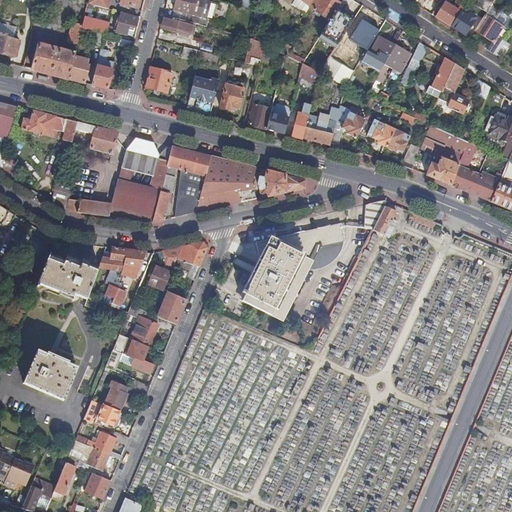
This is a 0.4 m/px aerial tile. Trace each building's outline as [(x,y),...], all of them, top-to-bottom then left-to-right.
[(89,0),(88,4),(108,9),(110,0),(89,0)] [(139,0),(122,0),(121,4),(138,8),(139,0)] [(176,0),(174,10),(192,15),(207,19),(211,2),(204,0),(176,0)] [(248,0),(241,0),(240,6),(247,8),(248,0)] [(309,8),(312,3),(311,2),(311,0),(282,0),(291,6),(295,0),(299,0),(296,7),(306,13),(309,8)] [(334,0),(313,0),(312,3),(309,8),(318,14),(321,15),(330,21),(340,5),(341,4),(334,0)] [(463,9),(468,0),(467,0),(456,0),(452,7),(445,2),(436,17),(440,20),(451,27),(463,9)] [(490,7),(494,0),(482,0),(478,7),(486,13),(490,7)] [(494,0),(490,7),(495,11),(499,5),(501,6),(505,1),(503,0),(494,0)] [(511,0),(509,4),(505,1),(501,6),(503,7),(499,13),(493,21),(502,27),(497,36),(502,40),(511,24),(511,0)] [(337,46),(355,18),(344,11),(345,8),(340,5),(330,21),(321,36),(337,46)] [(495,11),(490,7),(486,13),(475,30),(492,41),(487,50),(493,54),(502,40),(497,36),(502,27),(493,21),(499,13),(495,11)] [(463,9),(451,27),(457,31),(465,36),(475,21),(474,21),(476,18),(469,13),(467,16),(463,14),(465,11),(463,9)] [(117,20),(114,31),(117,32),(117,33),(127,35),(128,31),(131,31),(132,28),(135,28),(137,19),(122,15),(120,21),(117,20)] [(192,15),(190,23),(193,24),(204,27),(207,19),(192,15)] [(164,16),(161,27),(190,35),(193,24),(190,23),(164,16)] [(83,26),(82,29),(97,33),(105,35),(106,35),(108,30),(109,24),(85,18),(83,26)] [(349,37),(367,49),(380,30),(362,18),(349,37)] [(0,37),(13,40),(16,28),(0,23),(0,37)] [(69,42),(78,45),(82,29),(83,26),(73,24),(69,42)] [(102,49),(105,35),(97,33),(94,47),(102,49)] [(20,42),(13,40),(0,37),(0,54),(12,58),(14,50),(17,51),(20,42)] [(369,57),(365,55),(361,62),(380,73),(395,46),(379,37),(369,57)] [(251,39),(246,38),(242,54),(247,56),(251,39)] [(134,42),(120,39),(118,47),(132,50),(134,42)] [(251,58),(261,60),(262,57),(265,45),(251,39),(247,56),(245,63),(250,64),(251,58)] [(509,44),(502,40),(493,54),(500,58),(509,44)] [(201,52),(205,53),(206,45),(192,42),(190,49),(201,52)] [(427,47),(419,42),(412,59),(420,62),(427,47)] [(280,53),(285,56),(291,46),(286,44),(280,53)] [(39,45),(33,70),(47,74),(69,79),(74,57),(75,55),(39,45)] [(269,59),(270,56),(272,49),(265,45),(262,57),(269,59)] [(411,54),(395,46),(380,73),(376,80),(382,84),(386,77),(383,75),(388,67),(400,73),(411,54)] [(181,58),(198,62),(201,52),(190,49),(184,48),(181,58)] [(102,50),(92,85),(107,89),(114,63),(107,60),(109,51),(102,50)] [(278,58),(270,56),(269,59),(268,63),(276,65),(278,58)] [(85,60),(74,57),(69,79),(79,82),(84,83),(89,66),(86,65),(84,65),(85,60)] [(320,74),(345,86),(354,72),(330,57),(320,74)] [(454,64),(445,59),(432,88),(429,87),(427,93),(439,99),(454,64)] [(439,99),(438,100),(448,104),(448,109),(461,114),(464,113),(468,104),(467,100),(453,94),(464,71),(454,64),(439,99)] [(317,85),(320,74),(303,65),(302,65),(299,76),(317,85)] [(408,66),(400,83),(409,87),(417,70),(408,66)] [(150,68),(145,88),(167,93),(172,74),(150,68)] [(202,113),(209,116),(218,80),(211,78),(208,86),(193,81),(186,109),(202,113)] [(486,101),(491,88),(483,83),(477,97),(486,101)] [(359,84),(356,91),(367,97),(371,89),(359,84)] [(244,90),(226,86),(220,108),(230,111),(231,108),(239,110),(244,90)] [(0,170),(4,156),(9,134),(16,107),(0,102),(0,136),(1,137),(0,139),(0,170)] [(275,132),(284,134),(290,111),(289,110),(288,107),(277,104),(274,107),(273,106),(272,110),(266,130),(275,132)] [(249,126),(266,130),(272,110),(254,105),(249,126)] [(347,134),(357,138),(359,134),(365,121),(365,120),(356,116),(357,113),(340,106),(340,109),(330,146),(337,148),(341,134),(338,134),(341,124),(343,125),(342,128),(348,132),(347,134)] [(303,139),(309,115),(311,108),(307,107),(305,115),(298,113),(292,137),(303,139)] [(330,146),(340,109),(333,107),(331,115),(321,112),(319,118),(309,115),(303,139),(319,144),(330,146)] [(72,143),(73,138),(76,129),(77,122),(44,114),(33,111),(31,121),(24,119),(21,130),(54,139),(55,134),(52,133),(53,130),(65,133),(63,141),(72,143)] [(412,117),(403,113),(400,119),(409,124),(412,117)] [(508,142),(509,143),(511,135),(511,118),(509,117),(507,121),(496,116),(495,118),(491,117),(485,131),(489,132),(488,134),(508,142)] [(373,124),(365,121),(359,134),(366,138),(373,124)] [(118,133),(77,122),(76,129),(91,133),(87,148),(112,154),(118,133)] [(377,143),(387,148),(395,130),(379,122),(372,138),(378,141),(377,143)] [(451,186),(468,143),(463,140),(431,126),(421,148),(420,150),(436,157),(433,165),(431,164),(426,176),(431,178),(451,186)] [(395,130),(387,148),(396,152),(397,149),(403,152),(412,133),(405,130),(404,134),(395,130)] [(463,140),(468,143),(472,134),(466,131),(463,140)] [(70,151),(77,153),(78,154),(82,140),(73,138),(72,143),(70,151)] [(508,160),(511,149),(511,143),(509,143),(508,142),(502,157),(508,160)] [(467,169),(476,146),(468,143),(451,186),(471,194),(491,202),(498,183),(500,180),(500,179),(483,172),(481,175),(467,169)] [(412,170),(420,150),(421,148),(411,145),(402,166),(412,170)] [(172,149),(169,161),(153,223),(164,220),(170,194),(172,195),(176,178),(173,177),(174,169),(181,170),(175,218),(180,217),(196,213),(211,156),(172,147),(172,149)] [(160,154),(158,159),(169,161),(172,149),(167,148),(160,154)] [(154,176),(158,159),(125,150),(121,168),(134,171),(153,176),(154,176)] [(77,153),(70,181),(74,182),(75,177),(76,174),(80,154),(78,154),(77,153)] [(0,170),(16,181),(24,168),(4,156),(0,170)] [(230,161),(211,156),(196,213),(218,208),(241,203),(239,196),(238,192),(241,192),(244,181),(247,166),(230,161)] [(169,161),(158,159),(154,176),(153,176),(150,188),(128,183),(117,180),(108,217),(153,223),(169,161)] [(256,168),(247,166),(244,181),(252,183),(256,168)] [(134,171),(121,168),(117,180),(128,183),(134,171)] [(305,180),(262,169),(258,184),(262,198),(267,197),(305,188),(305,180)] [(511,184),(511,176),(503,172),(500,179),(511,185),(511,184)] [(74,182),(70,181),(58,178),(52,203),(66,212),(69,200),(74,182)] [(491,202),(511,210),(511,209),(511,189),(498,183),(491,202)] [(239,196),(241,203),(257,199),(255,192),(239,196)] [(66,212),(108,217),(110,205),(69,200),(66,212)] [(374,228),(386,206),(384,201),(366,205),(365,228),(374,228)] [(398,206),(387,202),(386,206),(374,228),(372,233),(376,234),(377,232),(383,235),(387,227),(392,230),(396,222),(392,219),(398,206)] [(15,216),(0,206),(0,225),(7,230),(15,216)] [(426,218),(412,212),(410,218),(424,224),(426,218)] [(275,238),(270,236),(240,301),(283,321),(290,307),(309,269),(318,269),(331,263),(340,253),(343,242),(340,223),(324,227),(275,238)] [(388,238),(392,230),(387,227),(383,235),(388,238)] [(181,247),(174,266),(190,272),(188,278),(194,280),(208,247),(204,242),(190,245),(181,247)] [(165,265),(173,268),(174,266),(181,247),(167,251),(162,252),(165,265)] [(111,259),(102,258),(98,269),(122,271),(125,262),(126,250),(112,248),(111,259)] [(125,262),(122,271),(121,275),(136,278),(146,252),(136,251),(126,250),(125,262)] [(84,281),(90,266),(68,257),(66,263),(49,257),(36,286),(39,287),(40,284),(76,299),(77,296),(78,296),(81,287),(79,286),(81,280),(84,281)] [(93,283),(98,269),(95,267),(90,266),(84,281),(81,280),(79,286),(81,287),(78,296),(82,298),(86,300),(88,297),(93,283)] [(163,292),(163,291),(168,281),(171,273),(155,266),(155,267),(152,266),(148,276),(151,277),(148,285),(163,292)] [(163,291),(168,293),(177,297),(181,286),(168,281),(163,291)] [(97,285),(93,283),(88,297),(96,301),(102,303),(103,300),(100,299),(101,297),(94,294),(97,285)] [(113,304),(119,290),(110,286),(106,296),(111,298),(109,303),(113,304)] [(135,295),(133,301),(138,304),(144,289),(139,287),(135,295)] [(126,293),(119,290),(113,304),(120,307),(126,293)] [(122,311),(128,313),(131,307),(132,303),(133,301),(135,295),(130,292),(122,311)] [(159,318),(176,325),(181,313),(186,301),(177,297),(168,293),(164,300),(164,307),(161,307),(157,318),(159,318)] [(96,301),(88,297),(86,300),(84,306),(93,309),(96,301)] [(133,340),(148,347),(157,325),(156,325),(159,318),(157,318),(135,308),(131,307),(128,313),(127,314),(139,319),(130,340),(133,340)] [(193,336),(199,338),(205,323),(207,324),(208,320),(201,317),(193,336)] [(119,335),(105,368),(120,374),(124,363),(125,359),(121,358),(128,339),(119,335)] [(142,361),(148,347),(133,340),(129,349),(127,348),(124,354),(127,356),(134,359),(131,366),(149,373),(152,365),(142,361)] [(69,365),(55,359),(54,362),(37,354),(24,383),(64,401),(77,372),(68,368),(69,365)] [(125,359),(124,363),(131,366),(134,359),(127,356),(125,359)] [(131,391),(146,397),(150,387),(135,380),(131,391)] [(102,401),(101,404),(102,405),(119,412),(127,394),(125,393),(127,387),(112,381),(109,388),(111,389),(105,402),(102,401)] [(92,400),(83,420),(100,427),(102,424),(93,420),(100,404),(92,400)] [(119,418),(121,413),(119,412),(102,405),(99,412),(101,413),(98,420),(113,426),(117,417),(119,418)] [(109,455),(120,460),(122,455),(111,451),(115,441),(126,445),(129,438),(125,437),(112,432),(110,436),(97,431),(94,437),(97,438),(95,444),(88,441),(86,445),(109,455)] [(87,439),(77,436),(75,441),(85,445),(87,439)] [(103,472),(109,455),(86,445),(85,445),(75,441),(72,449),(87,455),(83,464),(103,472)] [(0,484),(3,486),(4,485),(13,462),(14,460),(2,454),(3,452),(0,450),(0,484)] [(24,466),(13,462),(4,485),(15,489),(17,483),(25,486),(33,467),(25,464),(24,466)] [(63,495),(76,467),(69,464),(66,463),(55,488),(54,491),(63,495)] [(111,482),(92,474),(85,492),(103,499),(111,482)] [(54,491),(55,488),(34,478),(21,509),(32,511),(39,497),(50,501),(54,491)] [(138,511),(141,507),(125,500),(119,511),(138,511)]
